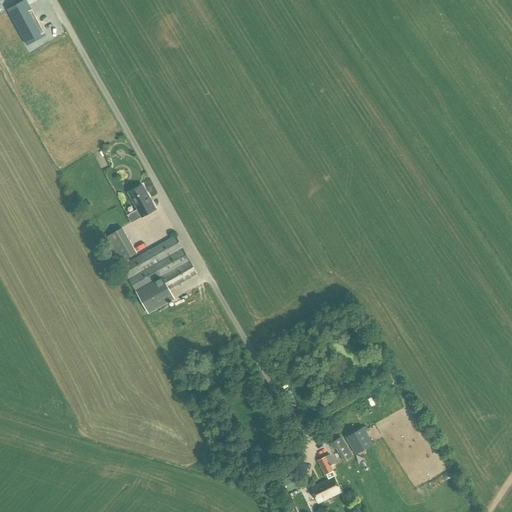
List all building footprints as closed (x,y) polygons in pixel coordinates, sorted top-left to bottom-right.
[(45,35),(26,0),(24,0),(7,9),(27,45),(45,35)] [(0,53),(18,44),(0,8),(0,53)] [(18,50),(0,59),(0,66),(21,55),(18,50)] [(143,186),(128,194),(142,218),(157,209),(143,186)] [(91,207),(88,202),(82,205),(85,210),(91,207)] [(127,222),(137,217),(133,210),(123,215),(127,222)] [(120,227),(103,237),(118,263),(135,254),(120,227)] [(173,287),(197,274),(176,236),(122,265),(147,311),(176,294),(173,287)] [(363,428),(346,438),(356,455),(373,445),(363,428)] [(342,437),(330,444),(334,449),(336,448),(344,462),(353,457),(342,437)] [(325,476),(307,484),(316,504),(341,493),(334,477),(336,476),(331,466),(335,465),(330,455),(318,461),(325,476)] [(291,477),(281,481),(287,493),(297,488),(295,482),(299,480),(294,468),(288,472),(291,477)]
